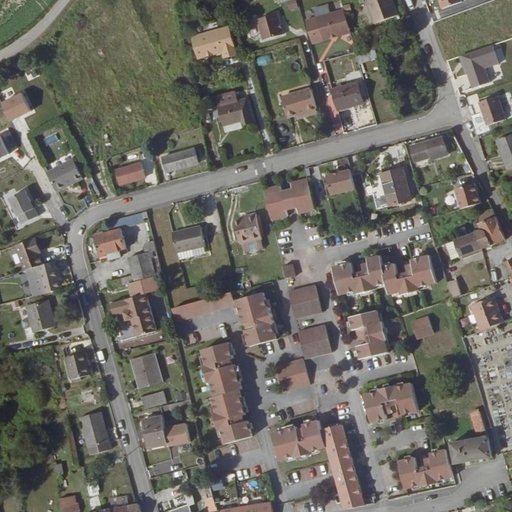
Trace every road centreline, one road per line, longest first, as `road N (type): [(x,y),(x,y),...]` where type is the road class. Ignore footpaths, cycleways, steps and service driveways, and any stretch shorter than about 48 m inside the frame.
road 1 (residential): [(149,511),(75,251),(81,227),(98,215),(451,119)]
road 2 (residential): [(384,511),(318,258),(419,229)]
road 3 (residential): [(192,326),(231,315),(286,511)]
road 4 (residential): [(384,511),(508,481)]
road 5 (residential): [(451,119),(414,0)]
